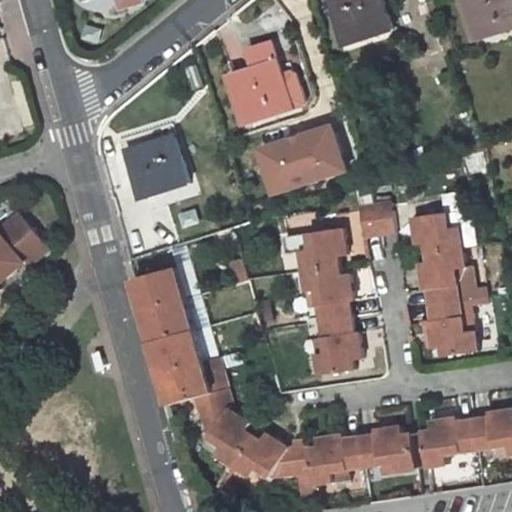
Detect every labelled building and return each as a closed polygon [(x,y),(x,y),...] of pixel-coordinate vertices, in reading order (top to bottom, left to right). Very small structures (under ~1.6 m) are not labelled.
[(337,0),(351,42),(398,27),(388,0),(337,0)] [(511,0),(466,0),(480,38),(511,26),(511,0)] [(251,123),(299,108),(282,59),(276,41),(252,48),(258,67),(235,74),(251,123)] [(279,195),(359,170),(343,121),(264,145),(279,195)] [(148,197),(197,183),(180,135),(132,150),(148,197)] [(402,231),(397,201),(380,203),(384,233),(402,231)] [(384,233),(380,203),(365,206),(368,236),(384,233)] [(464,224),(462,209),(452,210),(455,226),(464,224)] [(433,250),(468,245),(464,224),(455,226),(452,210),(418,216),(422,244),(432,242),(433,250)] [(33,217),(12,235),(17,241),(38,223),(33,217)] [(38,271),(61,252),(38,223),(17,241),(12,235),(0,244),(0,301),(10,293),(7,289),(35,266),(38,271)] [(310,268),(346,263),(345,253),(353,252),(349,225),(290,234),(292,249),(307,247),(310,268)] [(465,299),(461,269),(471,267),(468,245),(433,250),(434,260),(424,261),(429,289),(433,288),(436,304),(465,299)] [(322,289),(324,304),(327,320),(358,315),(356,300),(360,299),(356,270),(347,272),(346,263),(310,268),(313,290),(322,289)] [(147,309),(190,297),(181,264),(137,276),(147,309)] [(313,290),(315,305),(324,304),(322,289),(313,290)] [(156,340),(199,328),(190,297),(147,309),(156,340)] [(469,332),(465,299),(436,304),(438,321),(434,321),(437,348),(446,347),(447,356),(482,351),(479,330),(469,332)] [(327,320),(332,351),(322,352),(325,373),(358,368),(357,359),(368,358),(364,331),(360,331),(358,315),(327,320)] [(165,371),(207,360),(199,328),(156,340),(165,371)] [(207,360),(215,391),(231,387),(222,356),(207,360)] [(215,391),(207,360),(165,371),(174,402),(199,395),(215,391)] [(254,422),(230,406),(229,403),(235,401),(231,387),(215,391),(199,395),(203,410),(205,409),(211,429),(214,431),(211,436),(225,444),(219,453),(237,464),(258,433),(249,428),(254,422)] [(511,411),(493,414),(494,417),(479,420),(483,450),(511,445),(511,411)] [(451,454),(468,452),(483,450),(479,420),(464,422),(464,418),(435,422),(436,430),(427,431),(432,467),(452,464),(451,454)] [(421,468),(416,433),(405,434),(404,426),(378,430),(379,434),(364,436),(369,466),(382,464),(398,462),(399,471),(421,468)] [(292,446),(269,431),(265,438),(258,433),(237,464),(254,474),(259,465),(276,475),(278,472),(281,474),(300,471),(300,476),(316,474),(313,448),(311,439),(296,442),(297,446),(292,446)] [(348,435),(320,439),(321,446),(313,448),(316,474),(318,483),(337,481),(336,470),(369,466),(364,436),(348,438),(348,435)] [(206,445),(219,453),(225,444),(211,436),(206,445)] [(384,473),(399,471),(398,462),(382,464),(384,473)]
